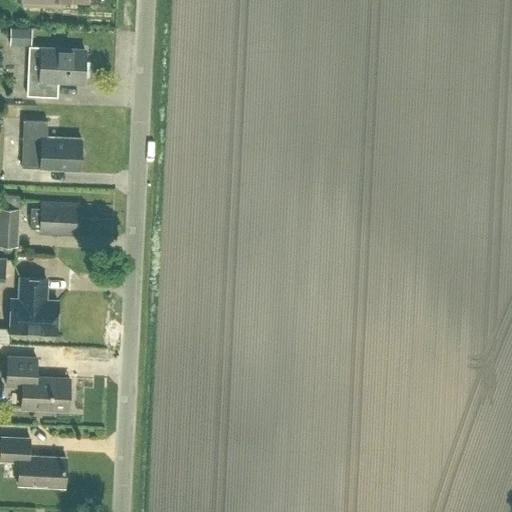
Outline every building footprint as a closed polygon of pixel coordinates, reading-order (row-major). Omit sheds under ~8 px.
[(24,28),(11,28),(10,43),(24,43),(24,28)] [(83,50),(40,48),(28,48),(27,70),(26,94),(56,95),(57,80),(82,81),(82,76),(85,76),(85,60),(82,59),(83,50)] [(79,170),(80,138),(46,136),(47,121),(23,120),(21,167),(39,168),(79,170)] [(76,235),(78,205),(41,203),(41,207),(30,207),(29,228),(40,228),(40,233),(76,235)] [(0,244),(17,246),(19,209),(0,207),(0,244)] [(45,300),(46,278),(20,277),(19,299),(10,298),(8,331),(55,333),(57,300),(45,300)] [(67,410),(69,378),(35,376),(36,358),(7,356),(5,385),(21,385),(20,407),(67,410)] [(64,486),(65,456),(28,454),(29,437),(0,436),(0,441),(0,459),(18,461),(17,484),(64,486)]
